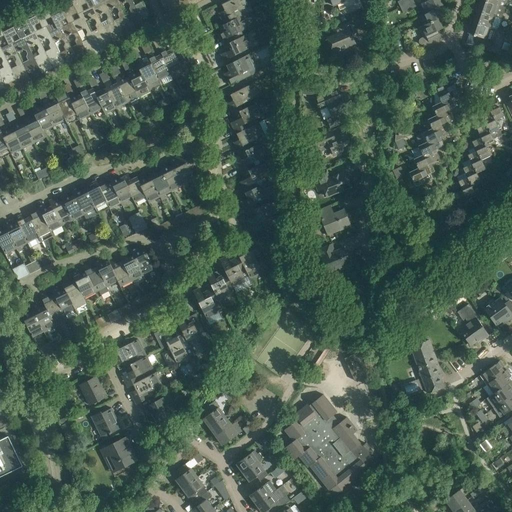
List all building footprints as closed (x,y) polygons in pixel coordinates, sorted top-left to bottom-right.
[(70,0),(71,0),(72,3),(77,13),(80,18),(75,21),(73,22),(78,31),(83,29),(86,30),(87,33),(86,36),(88,39),(83,42),(86,49),(94,46),(98,55),(102,53),(95,40),(92,32),(87,22),(82,12),(84,11),(81,6),(86,3),(84,0),(70,0)] [(84,0),(86,3),(89,8),(84,11),(82,12),(87,22),(92,19),(95,20),(96,23),(95,26),(97,29),(92,32),(95,40),(98,38),(101,43),(107,40),(104,35),(107,34),(103,26),(102,23),(98,16),(93,6),(100,2),(98,0),(84,0)] [(98,0),(100,2),(93,6),(98,16),(103,13),(106,14),(108,17),(107,20),(108,24),(103,26),(107,34),(109,33),(112,38),(118,34),(116,29),(118,28),(114,21),(109,10),(104,1),(105,0),(98,0)] [(105,0),(104,1),(109,10),(114,8),(117,9),(119,12),(118,15),(120,18),(114,21),(118,28),(121,27),(123,32),(129,29),(127,24),(129,23),(126,15),(120,5),(118,0),(105,0)] [(118,0),(120,5),(125,2),(129,3),(130,6),(129,9),(131,12),(126,15),(129,23),(132,21),(134,26),(141,23),(138,18),(147,13),(148,16),(149,15),(142,2),(135,6),(131,0),(118,0)] [(246,0),(230,0),(221,4),(223,8),(218,11),(224,24),(237,17),(235,13),(249,5),(246,0)] [(330,0),(333,6),(341,3),(344,10),(356,5),(353,0),(330,0)] [(438,8),(442,5),(439,0),(428,0),(418,5),(423,15),(438,8)] [(475,10),(477,11),(501,19),(505,8),(498,6),(481,0),(480,0),(478,8),(476,7),(475,10)] [(412,1),(399,7),(402,12),(415,6),(412,1)] [(64,4),(59,6),(61,9),(68,24),(61,27),(66,37),(71,34),(74,35),(76,38),(75,41),(76,45),(71,47),(75,55),(82,51),(87,60),(91,58),(86,49),(83,42),(78,31),(73,22),(75,21),(72,15),(77,13),(72,3),(65,6),(64,4)] [(38,8),(33,10),(35,13),(40,23),(42,28),(37,30),(35,31),(40,41),(45,39),(48,40),(50,43),(49,46),(50,49),(45,52),(49,59),(56,56),(61,65),(64,63),(65,63),(64,61),(60,53),(55,43),(50,33),(57,29),(54,22),(49,25),(46,19),(51,17),(48,11),(46,7),(39,11),(38,8)] [(418,17),(423,26),(441,17),(442,17),(438,8),(423,15),(418,17)] [(53,9),(48,11),(51,17),(54,22),(57,29),(50,33),(55,43),(60,40),(63,41),(64,44),(64,47),(65,50),(60,53),(64,61),(71,57),(76,66),(79,64),(75,55),(71,47),(66,37),(61,27),(68,24),(61,9),(54,12),(53,9)] [(471,22),(473,22),(491,28),(497,31),(501,19),(477,11),(474,19),(472,18),(471,22)] [(27,13),(22,16),(23,19),(28,28),(31,33),(26,36),(24,37),(29,47),(34,44),(37,45),(38,48),(38,51),(39,55),(34,57),(38,65),(45,61),(50,70),(53,68),(49,59),(45,52),(40,41),(35,31),(37,30),(35,25),(40,23),(35,13),(28,16),(27,13)] [(249,27),(243,15),(237,17),(224,24),(218,27),(221,33),(218,34),(223,45),(237,39),(234,34),(249,27)] [(443,21),(441,17),(423,26),(418,28),(423,38),(419,39),(418,40),(418,41),(418,42),(418,43),(418,44),(419,45),(420,45),(421,45),(422,45),(424,44),(426,49),(431,48),(430,42),(437,38),(438,34),(437,31),(442,28),(441,25),(442,24),(443,23),(443,22),(443,21)] [(15,19),(11,22),(12,24),(17,34),(20,39),(15,42),(13,43),(18,53),(23,50),(26,51),(27,54),(26,57),(28,60),(23,63),(26,71),(34,67),(38,76),(42,74),(38,65),(34,57),(29,47),(24,37),(26,36),(23,31),(28,28),(23,19),(17,22),(15,19)] [(357,34),(352,21),(333,29),(336,28),(338,33),(327,38),(333,53),(338,51),(341,51),(340,50),(355,44),(352,36),(357,34)] [(491,28),(473,22),(470,30),(468,30),(467,33),(478,37),(476,43),(490,47),(493,48),(499,31),(497,31),(491,28)] [(12,36),(17,34),(12,24),(6,27),(4,25),(0,26),(0,27),(4,36),(9,45),(1,48),(13,72),(15,76),(23,72),(27,81),(31,79),(26,71),(23,63),(18,53),(13,43),(15,42),(12,36)] [(0,57),(1,58),(3,61),(2,64),(3,67),(0,69),(0,73),(2,78),(5,76),(7,81),(13,78),(11,73),(13,72),(1,48),(0,45),(0,44),(1,44),(0,40),(0,37),(4,36),(0,27),(0,57)] [(397,28),(391,30),(396,40),(401,37),(397,28)] [(252,47),(246,34),(237,39),(223,45),(226,51),(221,54),(227,65),(240,59),(237,54),(252,47)] [(163,47),(158,50),(162,58),(170,74),(172,72),(182,68),(181,66),(185,64),(185,63),(186,62),(183,54),(176,58),(172,49),(171,50),(166,52),(163,47)] [(501,49),(499,55),(506,58),(508,51),(501,49)] [(170,74),(162,58),(158,50),(157,50),(160,55),(155,58),(152,52),(146,55),(158,79),(170,74)] [(281,53),(276,55),(279,61),(271,65),(273,68),(281,69),(281,53)] [(151,83),(158,80),(158,79),(146,55),(146,56),(149,61),(144,63),(141,58),(135,61),(150,90),(154,88),(151,83)] [(240,59),(227,65),(229,71),(224,74),(230,86),(257,72),(249,55),(240,59)] [(132,69),(127,72),(139,97),(150,91),(150,90),(135,61),(140,72),(135,74),(132,69)] [(128,102),(138,97),(139,97),(127,72),(126,72),(129,78),(124,80),(121,75),(115,78),(128,102)] [(110,80),(104,83),(116,108),(128,102),(115,78),(117,83),(113,86),(110,80)] [(452,102),(456,101),(454,97),(463,92),(460,87),(456,89),(454,85),(446,89),(443,83),(440,85),(438,85),(435,79),(431,81),(434,88),(437,94),(434,95),(434,105),(441,102),(443,107),(452,102)] [(105,113),(116,108),(104,83),(103,83),(106,89),(101,91),(99,86),(93,89),(105,113)] [(228,103),(233,115),(255,104),(255,103),(246,108),(243,103),(258,96),(252,84),(230,95),(233,100),(228,103)] [(301,84),(301,92),(315,92),(315,84),(301,84)] [(426,84),(418,88),(421,93),(429,89),(426,84)] [(84,86),(78,89),(91,114),(102,108),(104,114),(105,113),(93,89),(87,92),(84,86)] [(79,120),(90,114),(91,114),(78,89),(78,90),(81,95),(76,97),(73,92),(68,95),(66,92),(65,92),(79,120)] [(352,108),(345,94),(339,96),(337,89),(330,92),(315,99),(320,109),(327,106),(331,116),(326,118),(330,128),(346,121),(342,112),(352,108)] [(69,125),(79,120),(65,92),(54,98),(55,101),(58,105),(61,110),(68,124),(69,125)] [(483,120),(492,116),(498,129),(500,128),(504,119),(503,117),(504,117),(495,97),(485,101),(490,111),(478,117),(480,122),(483,120)] [(69,125),(68,124),(61,110),(58,105),(55,101),(51,103),(48,98),(42,101),(54,125),(65,120),(68,125),(69,125)] [(37,104),(31,106),(43,131),(54,125),(42,101),(41,101),(44,106),(39,109),(37,104)] [(456,101),(452,102),(443,107),(441,102),(434,105),(431,106),(435,115),(438,120),(448,115),(446,111),(458,106),(456,101)] [(231,123),(236,134),(258,123),(258,122),(249,127),(246,123),(261,115),(255,104),(233,115),(236,120),(231,123)] [(28,115),(22,118),(34,142),(46,137),(43,131),(31,106),(30,107),(36,117),(30,120),(28,115)] [(451,114),(448,115),(438,120),(435,115),(427,119),(431,128),(434,133),(442,129),(446,127),(444,123),(453,119),(451,114)] [(475,135),(479,133),(488,129),(490,134),(499,130),(498,129),(492,116),(483,120),(485,124),(473,130),(475,135)] [(16,120),(10,123),(23,148),(34,142),(22,118),(21,118),(24,123),(19,126),(16,120)] [(10,124),(13,129),(8,131),(5,126),(0,128),(0,131),(11,154),(23,148),(10,123),(10,124)] [(234,142),(239,154),(243,152),(262,143),(267,140),(264,135),(258,123),(236,134),(239,140),(234,142)] [(410,139),(414,147),(426,142),(429,146),(442,140),(440,136),(449,132),(446,127),(442,129),(434,133),(431,128),(422,132),(410,139)] [(494,143),(490,134),(488,129),(479,133),(481,137),(468,143),(465,142),(460,144),(463,150),(466,151),(483,142),(485,147),(494,143)] [(304,142),(309,153),(329,145),(333,155),(351,147),(345,133),(334,137),(331,130),(304,142)] [(0,157),(0,158),(1,159),(11,154),(0,131),(0,157)] [(426,142),(414,147),(411,149),(415,158),(422,155),(424,159),(437,153),(435,149),(444,145),(442,140),(429,146),(426,142)] [(485,147),(483,142),(466,151),(468,155),(460,158),(462,163),(470,160),(479,156),(481,161),(490,157),(485,147)] [(262,143),(243,152),(239,154),(242,159),(237,162),(243,173),(252,169),(265,163),(264,162),(255,166),(253,162),(268,155),(262,143)] [(70,157),(73,163),(84,157),(82,152),(70,157)] [(413,160),(417,168),(420,172),(429,168),(432,166),(431,163),(439,158),(437,153),(434,155),(424,159),(422,155),(413,160)] [(182,155),(170,160),(184,189),(188,187),(186,183),(198,177),(189,158),(188,158),(189,160),(185,161),(182,155)] [(485,170),(481,161),(479,156),(470,160),(471,164),(459,170),(456,168),(451,171),(453,176),(456,177),(457,177),(465,173),(474,168),(476,174),(485,170)] [(73,163),(70,157),(64,160),(67,166),(73,163)] [(172,166),(168,169),(165,163),(159,166),(171,190),(182,185),(184,189),(170,160),(170,161),(172,166)] [(246,193),(253,190),(268,182),(265,177),(271,174),(265,163),(252,169),(243,173),(245,179),(240,181),(246,193)] [(154,169),(148,172),(160,196),(171,190),(159,166),(158,166),(161,172),(156,174),(154,169)] [(429,168),(420,172),(417,168),(409,172),(415,186),(424,182),(425,184),(432,181),(431,179),(432,178),(430,174),(435,172),(432,166),(429,168)] [(476,174),(474,168),(465,173),(457,177),(459,181),(450,185),(452,190),(460,186),(470,182),(472,187),(481,182),(476,174)] [(45,169),(35,172),(38,179),(48,175),(45,169)] [(327,171),(311,177),(317,191),(323,189),(326,197),(351,187),(344,172),(334,176),(329,178),(327,171)] [(142,174),(136,177),(149,202),(160,196),(148,172),(147,172),(150,177),(145,180),(142,174)] [(109,178),(121,202),(132,197),(134,203),(135,202),(123,178),(117,180),(114,175),(109,178)] [(136,177),(136,178),(131,180),(128,175),(123,178),(135,202),(145,197),(148,202),(149,202),(136,177)] [(96,181),(95,181),(109,207),(109,208),(121,202),(109,178),(108,178),(111,183),(106,186),(103,181),(98,183),(96,181)] [(109,208),(109,207),(95,181),(84,187),(85,189),(85,190),(87,192),(98,214),(109,208)] [(243,201),(249,213),(268,204),(271,202),(270,201),(261,206),(259,201),(273,194),(268,182),(253,190),(246,193),(248,198),(243,201)] [(476,196),(472,187),(470,182),(460,186),(462,190),(450,196),(452,201),(465,196),(467,200),(476,196)] [(98,214),(87,192),(85,190),(80,192),(78,187),(72,189),(84,214),(87,219),(98,214)] [(66,192),(61,195),(73,220),(84,214),(72,189),(71,190),(74,195),(72,196),(69,198),(66,192)] [(60,195),(63,201),(58,203),(55,198),(50,201),(62,225),(73,220),(61,195),(60,195)] [(37,207),(39,209),(52,237),(53,236),(51,231),(62,225),(50,201),(49,201),(51,206),(47,209),(44,204),(37,207)] [(204,214),(210,211),(205,202),(200,205),(204,214)] [(271,202),(268,204),(249,213),(251,218),(246,221),(252,232),(268,224),(265,219),(276,214),(271,202)] [(485,210),(490,207),(487,202),(482,205),(485,210)] [(327,235),(350,225),(343,210),(331,215),(328,208),(330,207),(330,206),(311,214),(315,222),(321,220),(327,235)] [(193,220),(198,217),(194,208),(188,211),(193,220)] [(41,242),(52,237),(39,209),(32,213),(28,215),(30,220),(38,237),(41,242)] [(182,225),(187,222),(183,214),(177,216),(182,225)] [(16,218),(28,242),(38,237),(30,220),(25,223),(21,215),(16,218)] [(159,237),(165,234),(156,217),(151,220),(159,237)] [(10,220),(4,223),(17,248),(28,242),(16,218),(15,218),(18,223),(13,226),(10,220)] [(142,230),(147,228),(143,218),(137,221),(142,230)] [(170,231),(176,228),(171,219),(166,222),(170,231)] [(0,244),(5,254),(16,248),(17,248),(4,223),(4,224),(6,229),(1,231),(0,228),(0,244)] [(123,228),(120,229),(124,238),(128,237),(130,235),(126,226),(123,228)] [(88,238),(91,244),(97,240),(95,235),(88,238)] [(81,239),(72,243),(75,250),(84,246),(81,239)] [(70,254),(72,252),(74,251),(68,243),(64,245),(70,254)] [(239,257),(249,276),(250,279),(267,270),(262,258),(256,261),(255,258),(260,255),(254,243),(247,246),(250,251),(245,254),(243,248),(236,251),(239,257)] [(320,266),(324,264),(327,272),(339,267),(340,270),(351,265),(351,263),(351,260),(350,258),(349,256),(347,254),(346,255),(343,248),(334,252),(331,245),(314,252),(320,266)] [(139,253),(137,247),(131,250),(143,275),(155,269),(145,250),(139,253)] [(132,280),(143,275),(131,250),(130,250),(133,256),(128,258),(125,253),(120,256),(132,280)] [(42,255),(35,258),(36,260),(40,268),(41,268),(47,265),(44,259),(42,255)] [(118,281),(120,286),(132,280),(120,256),(119,256),(122,261),(117,264),(114,259),(108,262),(118,281)] [(249,276),(239,257),(228,262),(226,257),(219,260),(227,274),(233,287),(245,281),(244,278),(249,276)] [(490,258),(484,263),(488,270),(495,265),(490,258)] [(100,259),(95,262),(107,286),(118,281),(108,262),(103,264),(100,259)] [(25,266),(28,271),(29,274),(41,268),(40,268),(36,260),(25,266)] [(107,286),(95,262),(94,262),(96,267),(92,270),(89,264),(83,267),(96,292),(100,290),(102,293),(108,290),(107,286)] [(24,263),(19,266),(23,273),(24,277),(29,274),(28,271),(25,266),(24,263)] [(75,281),(75,282),(89,309),(90,308),(87,303),(98,298),(95,292),(96,292),(83,267),(82,268),(85,273),(80,276),(78,270),(71,273),(75,281)] [(233,287),(227,274),(222,277),(221,276),(220,276),(222,279),(217,281),(211,270),(205,274),(212,288),(219,301),(231,295),(229,289),(233,287)] [(77,315),(78,314),(89,309),(75,282),(68,285),(64,287),(65,290),(75,309),(77,315)] [(163,286),(152,292),(156,301),(167,295),(163,286)] [(57,287),(52,290),(64,314),(75,309),(65,290),(60,292),(57,287)] [(200,306),(206,319),(219,312),(218,311),(223,308),(219,301),(212,288),(202,294),(199,288),(193,291),(197,300),(200,306)] [(54,296),(49,298),(46,293),(40,296),(45,307),(46,309),(53,320),(64,314),(52,290),(51,290),(54,296)] [(145,306),(151,303),(156,301),(152,292),(141,297),(145,306)] [(141,297),(129,303),(134,312),(145,306),(141,297)] [(511,317),(511,314),(500,298),(495,301),(493,299),(482,307),(496,326),(506,318),(508,321),(511,317)] [(124,306),(128,315),(134,312),(129,303),(124,306)] [(53,320),(46,309),(45,307),(40,309),(38,304),(31,307),(34,312),(35,315),(44,331),(56,325),(53,320)] [(459,329),(470,345),(480,338),(482,340),(488,335),(476,318),(478,317),(468,304),(457,312),(466,325),(459,329)] [(436,308),(430,312),(432,314),(435,318),(440,314),(437,309),(436,308)] [(44,331),(35,315),(34,312),(29,315),(26,309),(20,312),(32,337),(44,331)] [(118,309),(107,314),(111,323),(122,318),(118,309)] [(100,329),(106,326),(111,323),(107,314),(95,320),(100,329)] [(203,343),(208,341),(203,329),(195,314),(189,317),(191,322),(186,325),(182,317),(176,320),(180,328),(187,341),(193,352),(205,347),(203,343)] [(73,331),(77,340),(82,337),(78,328),(73,331)] [(168,346),(171,352),(177,365),(190,358),(188,355),(193,352),(187,341),(180,328),(174,331),(177,336),(172,339),(170,333),(163,336),(165,340),(167,345),(168,346)] [(69,338),(63,341),(66,346),(72,343),(71,343),(69,338)] [(124,367),(146,356),(146,355),(137,360),(134,355),(143,351),(138,339),(116,350),(119,356),(113,359),(117,365),(122,362),(124,367)] [(56,340),(50,343),(51,345),(54,352),(60,349),(56,340)] [(165,340),(158,343),(161,349),(168,346),(167,345),(165,340)] [(411,347),(427,393),(443,387),(440,377),(442,376),(429,340),(411,347)] [(49,342),(38,348),(43,357),(48,355),(54,352),(51,345),(50,343),(49,342)] [(327,346),(313,366),(317,369),(331,349),(327,346)] [(344,358),(354,381),(368,374),(358,352),(344,358)] [(127,387),(155,373),(154,372),(140,380),(137,375),(152,368),(146,356),(124,367),(127,373),(122,376),(127,387)] [(487,384),(504,372),(501,368),(504,366),(500,361),(480,375),(487,384)] [(210,365),(209,362),(200,366),(204,374),(210,365)] [(495,393),(510,382),(511,381),(508,377),(510,376),(506,370),(504,372),(487,384),(494,394),(495,393)] [(160,385),(155,373),(127,387),(128,387),(133,385),(136,390),(130,392),(136,404),(149,398),(146,392),(160,385)] [(102,390),(101,391),(94,378),(79,385),(89,405),(105,397),(102,390)] [(401,386),(405,397),(422,391),(418,380),(401,386)] [(511,393),(511,389),(511,388),(511,384),(510,382),(495,393),(494,394),(487,399),(493,408),(511,393)] [(215,391),(212,396),(218,400),(221,395),(215,391)] [(511,393),(493,408),(500,417),(511,408),(511,393)] [(366,443),(362,446),(353,434),(357,430),(346,417),(337,424),(331,417),(337,412),(323,394),(309,406),(307,404),(294,415),(297,419),(284,430),(293,441),(284,448),(294,460),(299,456),(308,467),(309,466),(329,490),(335,485),(338,486),(342,492),(362,476),(360,474),(367,468),(366,466),(377,456),(366,443)] [(148,414),(151,412),(158,425),(175,416),(165,397),(144,407),(148,414)] [(235,410),(240,406),(237,401),(232,405),(235,410)] [(209,428),(225,416),(221,411),(222,410),(216,402),(204,410),(207,415),(203,418),(209,428)] [(101,411),(91,416),(101,436),(109,432),(109,434),(121,428),(111,408),(101,413),(101,411)] [(231,425),(225,416),(209,428),(216,436),(231,425)] [(68,422),(60,426),(67,440),(75,436),(68,422)] [(235,422),(231,425),(216,436),(222,445),(241,431),(235,422)] [(243,428),(247,434),(251,431),(247,425),(243,428)] [(0,476),(23,466),(8,436),(0,439),(0,476)] [(126,437),(101,449),(105,457),(109,455),(117,470),(137,460),(126,437)] [(260,439),(255,442),(260,448),(264,445),(260,439)] [(486,439),(481,443),(487,452),(492,448),(486,439)] [(243,473),(258,461),(263,458),(259,453),(257,454),(255,450),(236,464),(243,473)] [(193,457),(198,463),(202,460),(198,454),(193,457)] [(271,464),(275,469),(280,466),(275,460),(271,464)] [(258,461),(243,473),(249,482),(265,470),(258,461)] [(175,479),(182,488),(197,477),(190,468),(189,469),(185,464),(177,470),(181,475),(175,479)] [(279,475),(275,469),(271,473),(275,478),(279,475)] [(193,494),(197,499),(202,495),(205,493),(202,488),(204,486),(197,477),(182,488),(189,497),(193,494)] [(210,480),(214,486),(219,482),(215,477),(210,480)] [(214,486),(218,491),(225,486),(222,480),(219,482),(214,486)] [(276,490),(269,481),(249,495),(256,505),(276,490)] [(485,490),(481,486),(475,490),(479,494),(485,490)] [(282,498),(276,490),(256,505),(261,511),(264,511),(270,508),(273,511),(289,500),(286,496),(282,498)] [(467,500),(459,490),(445,500),(452,510),(467,500)] [(470,494),(471,496),(473,499),(479,494),(475,490),(470,494)] [(290,500),(295,496),(291,491),(286,494),(290,500)] [(300,493),(295,496),(299,502),(304,499),(300,493)] [(202,495),(197,499),(196,500),(199,504),(191,511),(207,511),(213,508),(202,495)] [(453,511),(470,511),(474,509),(467,500),(452,510),(453,511)]
